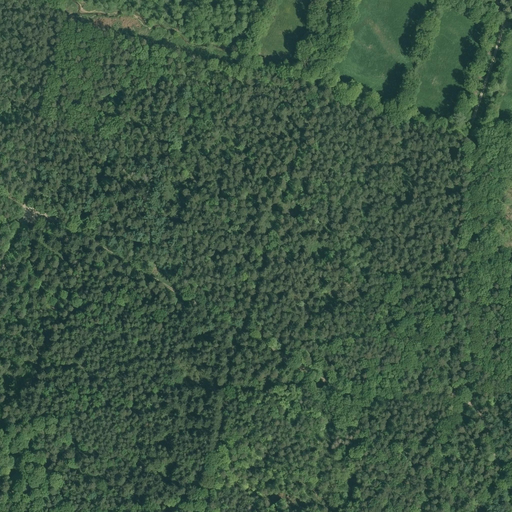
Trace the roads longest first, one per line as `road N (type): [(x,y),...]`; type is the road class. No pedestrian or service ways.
road 1 (track): [(511,494),(485,416),(465,315),(476,103),(503,17),(497,0)]
road 2 (track): [(0,201),(30,206),(355,399),(382,396)]
road 3 (track): [(319,93),(240,332),(205,511)]
road 4 (track): [(445,446),(477,380),(382,396)]
